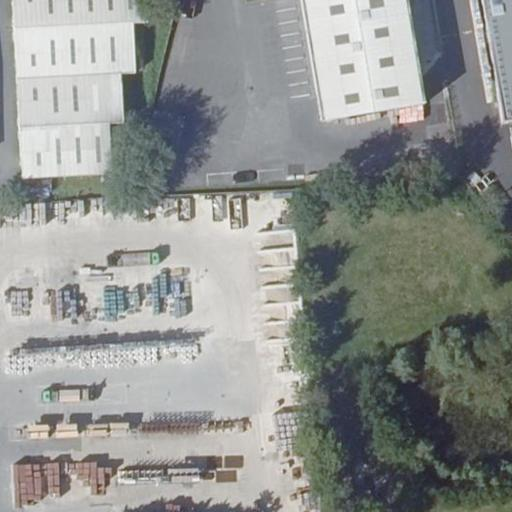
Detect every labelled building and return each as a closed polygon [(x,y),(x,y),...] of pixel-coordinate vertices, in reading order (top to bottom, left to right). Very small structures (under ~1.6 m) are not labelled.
[(147,0),(14,0),(24,180),(113,176),(111,127),(125,126),(123,77),(137,76),(135,26),(149,26),(147,0)] [(295,0),(316,125),(420,107),(402,0),(295,0)] [(511,0),(475,0),(497,123),(511,120),(511,0)] [(174,179),(188,120),(159,114),(145,172),(174,179)] [(224,481),(247,475),(244,464),(221,471),(224,481)] [(101,467),(42,468),(42,487),(101,486),(101,467)]
